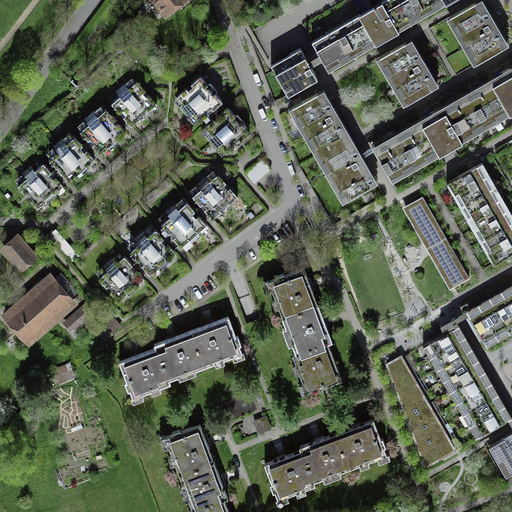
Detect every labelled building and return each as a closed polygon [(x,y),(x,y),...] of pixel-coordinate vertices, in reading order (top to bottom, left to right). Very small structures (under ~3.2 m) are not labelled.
[(154,0),(161,8),(155,12),(159,17),(165,12),(166,13),(181,0),(154,0)] [(383,0),(382,1),(397,27),(427,10),(444,0),(443,0),(383,0)] [(483,0),(478,0),(446,18),(473,65),(509,44),(496,21),(483,0)] [(359,14),(374,41),(376,44),(387,37),(399,30),(397,27),(382,1),(359,14)] [(374,41),(359,14),(312,41),(327,67),(357,50),(374,41)] [(412,38),(376,59),(402,106),(439,85),(426,62),(412,38)] [(300,48),(271,64),(288,93),(317,77),(308,62),(300,48)] [(511,74),(493,85),(508,112),(510,115),(511,113),(511,74)] [(192,112),(200,120),(203,117),(206,120),(211,117),(208,113),(209,113),(207,110),(211,106),(213,108),(222,101),(215,92),(217,90),(213,86),(210,82),(207,84),(200,75),(191,83),(193,85),(188,89),(186,87),(177,95),(185,103),(180,107),(188,116),(192,112)] [(120,96),(111,103),(119,112),(122,110),(125,115),(123,116),(131,125),(140,118),(142,120),(146,117),(150,113),(148,111),(157,103),(149,94),(147,96),(143,92),(145,90),(137,80),(129,88),(125,83),(116,91),(120,96)] [(319,84),(284,104),(338,199),(374,178),(333,108),(319,84)] [(446,112),(461,138),(491,121),(508,112),(493,85),(446,112)] [(220,143),(227,152),(236,144),(234,141),(239,137),(241,140),(250,132),(242,123),(244,121),(241,117),(237,113),(235,115),(227,106),(218,114),(220,116),(216,120),(214,118),(205,126),(212,134),(208,138),(215,147),(220,143)] [(89,123),(80,130),(88,139),(90,137),(94,142),(92,144),(100,153),(108,145),(110,148),(115,144),(119,140),(117,138),(126,130),(118,121),(115,123),(111,119),(114,117),(106,108),(97,115),(93,111),(85,118),(89,123)] [(446,112),(422,125),(438,152),(439,155),(451,148),(463,142),(461,138),(446,112)] [(422,125),(376,152),(391,179),(421,161),(438,152),(422,125)] [(57,150),(49,158),(57,167),(59,165),(63,169),(61,171),(69,180),(77,173),(79,175),(84,171),(88,167),(86,165),(94,158),(86,149),(84,151),(80,146),(83,144),(75,135),(66,142),(62,138),(54,146),(57,150)] [(264,158),(247,173),(256,183),(272,168),(264,158)] [(511,212),(482,160),(448,180),(495,263),(511,254),(511,253),(511,212)] [(26,177),(18,185),(26,194),(28,192),(32,196),(30,198),(38,207),(46,200),(48,202),(52,198),(57,195),(55,192),(63,185),(55,176),(53,178),(49,173),(51,172),(43,162),(35,170),(31,166),(22,173),(26,177)] [(201,188),(192,195),(200,205),(203,203),(207,207),(204,209),(212,218),(221,211),(223,213),(227,209),(231,205),(229,203),(238,196),(230,187),(228,189),(224,184),(226,182),(218,173),(210,181),(206,176),(197,184),(201,188)] [(170,215),(161,223),(164,226),(161,229),(165,233),(168,231),(169,232),(172,230),(175,234),(173,236),(181,245),(190,238),(192,240),(196,236),(200,233),(198,230),(207,223),(199,214),(197,216),(193,211),(195,209),(187,200),(178,208),(174,203),(166,211),(170,215)] [(50,234),(70,255),(76,249),(56,228),(50,234)] [(139,243),(130,250),(138,259),(140,257),(144,262),(142,264),(150,273),(158,265),(161,268),(165,264),(169,260),(167,258),(175,250),(167,241),(165,243),(161,239),(164,237),(156,228),(147,235),(143,231),(135,238),(139,243)] [(446,236),(426,247),(449,288),(459,282),(469,276),(446,236)] [(19,240),(7,250),(13,258),(19,265),(31,255),(19,240)] [(107,270),(99,277),(107,286),(109,284),(113,289),(111,291),(119,300),(127,293),(129,295),(134,291),(138,287),(136,285),(144,278),(136,269),(134,270),(130,266),(132,264),(124,255),(116,262),(112,258),(104,265),(107,270)] [(409,256),(404,260),(406,264),(409,268),(414,265),(409,256)] [(283,317),(318,304),(311,286),(304,267),(285,275),(284,273),(276,276),(276,278),(269,281),(283,317)] [(29,297),(7,316),(28,339),(71,301),(51,278),(29,297)] [(511,283),(455,316),(457,320),(469,314),(487,345),(511,331),(511,283)] [(87,306),(66,325),(69,329),(86,314),(95,324),(93,326),(105,339),(121,326),(109,313),(103,317),(90,303),(87,306)] [(318,304),(283,317),(282,318),(296,354),(328,342),(328,343),(332,341),(325,323),(318,304)] [(511,425),(511,416),(488,374),(457,320),(455,316),(440,325),(444,332),(423,344),(476,437),(482,433),(482,434),(508,419),(511,425)] [(210,324),(192,330),(205,366),(241,352),(239,344),(240,344),(237,336),(236,336),(228,317),(210,324)] [(155,344),(156,348),(168,379),(169,379),(205,366),(192,330),(173,337),(155,344)] [(296,354),(293,355),(307,392),(314,389),(315,391),(323,388),(322,386),(342,379),(335,361),(328,343),(328,342),(296,354)] [(156,348),(137,355),(120,361),(127,381),(125,382),(128,390),(130,389),(133,396),(170,383),(169,379),(168,379),(156,348)] [(401,356),(388,364),(406,414),(426,465),(454,449),(401,356)] [(71,363),(57,369),(63,382),(77,376),(71,363)] [(266,415),(253,420),(259,433),(271,428),(266,415)] [(355,425),(337,432),(350,467),(386,454),(384,446),(386,446),(382,437),(381,438),(373,418),(355,425)] [(179,473),(214,460),(207,442),(200,423),(181,431),(180,429),(172,432),(173,434),(165,436),(179,473)] [(511,431),(489,445),(506,475),(511,471),(511,431)] [(318,439),(300,446),(315,484),(314,481),(350,467),(337,432),(318,439)] [(315,484),(300,446),(301,450),(283,456),(265,463),(272,483),(270,483),(273,492),(275,491),(278,498),(315,484)] [(189,511),(228,496),(221,478),(214,460),(179,473),(192,509),(189,511)] [(228,497),(228,496),(189,511),(229,511),(224,498),(228,497)]
